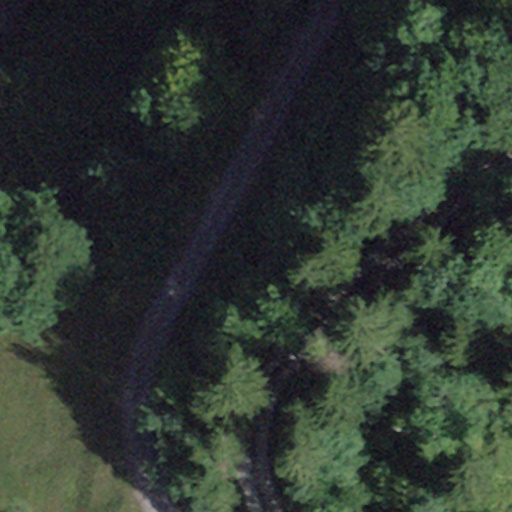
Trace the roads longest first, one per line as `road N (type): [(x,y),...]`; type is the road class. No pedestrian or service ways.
road 1 (track): [(332,0),(153,329),(135,386),(135,428),(163,511)]
road 2 (track): [(277,511),(257,443),(263,401),(281,362),(310,328),(511,168)]
